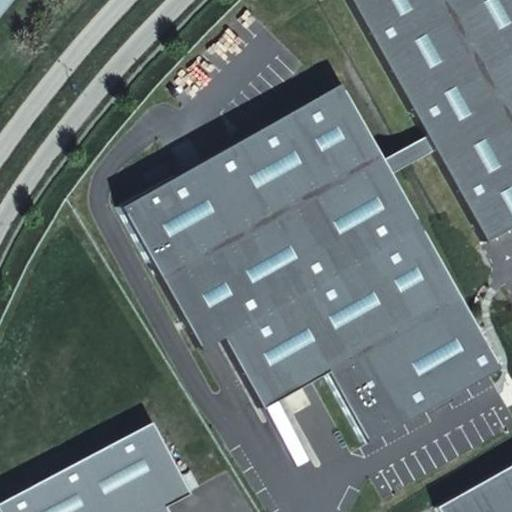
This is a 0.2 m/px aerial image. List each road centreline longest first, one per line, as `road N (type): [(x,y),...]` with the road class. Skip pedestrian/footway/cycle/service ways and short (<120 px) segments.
road 1 (secondary): [(0,231),(71,127),(184,0)]
road 2 (secondary): [(126,0),(0,153)]
